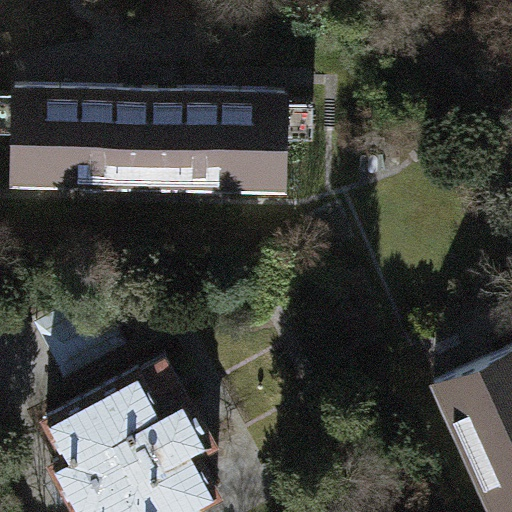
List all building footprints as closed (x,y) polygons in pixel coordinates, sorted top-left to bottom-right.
[(11,82),(9,173),(143,175),(145,84),(11,82)] [(145,84),(143,175),(278,177),(279,87),(151,84),(145,84)] [(141,275),(120,285),(128,302),(149,292),(141,275)] [(35,315),(67,372),(127,339),(95,282),(35,315)] [(511,340),(431,378),(491,511),(509,511),(511,511),(511,340)] [(166,348),(46,411),(64,445),(49,453),(80,511),(98,502),(103,511),(172,511),(216,489),(193,446),(213,436),(166,348)]
